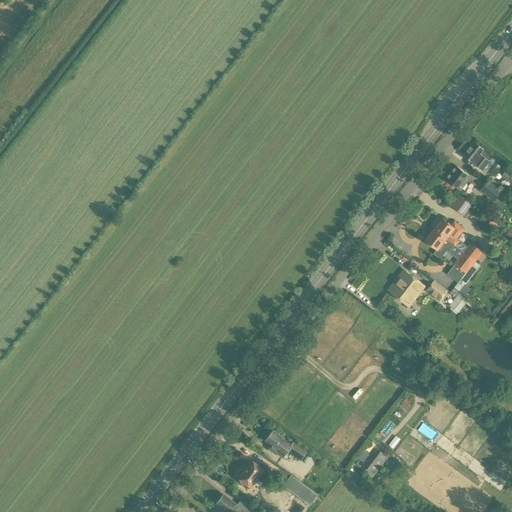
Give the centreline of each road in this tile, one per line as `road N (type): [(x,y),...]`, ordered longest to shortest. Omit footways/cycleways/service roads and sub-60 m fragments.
road 1 (primary): [(139,511),(511,31)]
road 2 (unclassified): [(246,399),(511,60)]
road 3 (residential): [(159,511),(246,399)]
